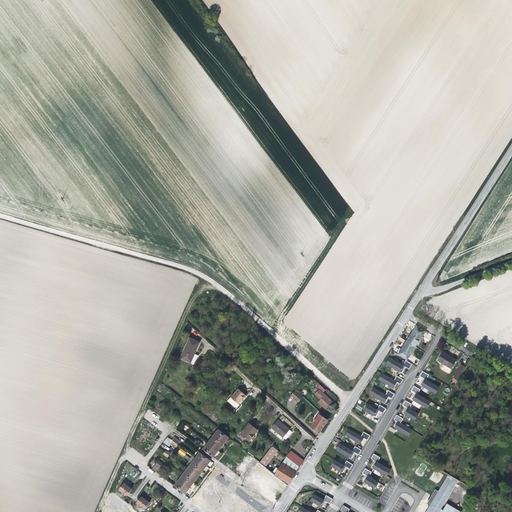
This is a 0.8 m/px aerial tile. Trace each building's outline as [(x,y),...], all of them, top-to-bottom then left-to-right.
[(409,341),(419,347),(429,330),(420,324),(416,330),(409,341)] [(188,337),(179,358),(193,364),(198,352),(194,351),(198,342),(188,337)] [(401,354),(410,360),(419,347),(409,341),(406,345),(401,354)] [(452,373),(460,360),(446,352),(441,360),(447,365),(445,369),(452,373)] [(392,357),(389,363),(402,371),(403,369),(405,370),(408,366),(412,368),(415,363),(408,359),(405,364),(392,357)] [(464,364),(456,377),(461,380),(469,367),(464,364)] [(423,376),(427,378),(429,380),(433,375),(426,371),(423,376)] [(385,373),(382,379),(393,386),(394,384),(396,386),(399,381),(403,383),(406,379),(399,375),(397,380),(385,373)] [(442,388),(429,380),(427,384),(426,386),(439,394),(442,388)] [(331,391),(323,383),(321,385),(323,387),(319,392),(325,398),(322,401),(329,408),(336,401),(330,394),(329,393),(331,391)] [(250,393),(242,386),(234,393),(242,401),(245,398),(250,393)] [(414,391),(418,393),(420,394),(423,390),(417,386),(414,391)] [(377,387),(373,393),(385,400),(386,399),(388,400),(391,396),(395,398),(397,393),(391,390),(388,394),(377,387)] [(300,388),(292,396),(301,404),(308,396),(300,388)] [(234,393),(230,398),(238,405),(242,401),(234,393)] [(418,399),(417,400),(430,408),(433,402),(420,394),(418,399)] [(406,405),(410,407),(412,409),(415,404),(409,400),(406,405)] [(370,403),(367,409),(376,415),(377,414),(379,415),(382,410),(386,413),(389,408),(382,404),(380,409),(370,403)] [(330,419),(323,413),(324,411),(322,409),(319,414),(321,416),(320,418),(316,424),(316,426),(323,430),(330,419)] [(409,413),(408,415),(417,420),(421,414),(412,409),(409,413)] [(397,420),(401,422),(403,423),(406,418),(400,415),(397,420)] [(284,438),(286,436),(293,429),(282,419),(275,427),(282,433),(280,434),(284,438)] [(244,432),(253,439),(262,428),(259,425),(254,421),(244,432)] [(415,430),(403,423),(400,428),(399,429),(411,436),(415,430)] [(213,434),(218,438),(223,432),(218,428),(215,432),(213,434)] [(291,437),(296,432),(293,429),(286,436),(289,439),(291,437)] [(352,429),(349,435),(361,442),(361,441),(364,442),(366,437),(370,440),(373,435),(367,431),(364,436),(352,429)] [(218,438),(222,442),(224,441),(228,436),(223,432),(218,438)] [(218,438),(213,434),(209,438),(207,441),(212,445),(218,438)] [(222,442),(218,438),(212,445),(217,449),(219,447),(222,442)] [(212,445),(207,441),(205,443),(202,447),(207,451),(212,445)] [(342,443),(339,449),(352,457),(353,455),(355,457),(357,452),(361,454),(364,450),(358,446),(355,451),(342,443)] [(262,460),(268,465),(282,449),(275,444),(262,460)] [(217,449),(212,445),(207,451),(212,455),(216,451),(217,449)] [(183,457),(187,453),(181,448),(177,452),(183,457)] [(195,456),(200,460),(204,455),(199,451),(197,454),(195,456)] [(374,458),(377,460),(380,462),(383,457),(376,453),(374,458)] [(200,460),(205,464),(207,462),(209,459),(204,455),(200,460)] [(300,471),(303,466),(300,464),(289,455),(285,461),(300,471)] [(191,461),(196,465),(200,460),(195,456),(193,458),(191,461)] [(196,465),(201,469),(204,465),(205,464),(200,460),(196,465)] [(261,469),(264,472),(268,466),(268,465),(262,460),(257,466),(261,469)] [(338,460),(334,466),(343,471),(344,470),(346,471),(347,470),(349,467),(353,469),(356,464),(349,460),(347,465),(338,460)] [(186,467),(191,471),(196,465),(191,461),(188,465),(186,467)] [(298,474),(300,471),(285,461),(281,468),(278,466),(275,471),(276,472),(283,478),(291,484),(298,474)] [(377,466),(376,468),(389,476),(393,470),(380,462),(377,466)] [(191,471),(196,475),(198,473),(201,469),(196,465),(191,471)] [(267,474),(271,478),(276,472),(275,471),(268,466),(264,472),(267,474)] [(182,472),(187,476),(191,471),(186,467),(185,469),(182,472)] [(365,473),(369,475),(371,476),(374,472),(368,468),(365,473)] [(187,476),(192,480),(195,477),(196,475),(191,471),(187,476)] [(178,477),(183,481),(187,476),(182,472),(179,475),(178,477)] [(275,481),(278,483),(283,478),(276,472),(271,478),(275,481)] [(183,481),(188,486),(189,484),(192,480),(187,476),(183,481)] [(380,482),(371,476),(368,481),(367,482),(377,488),(380,482)] [(451,476),(441,491),(439,490),(435,497),(432,502),(434,503),(429,511),(446,511),(444,510),(461,482),(451,476)] [(173,483),(178,487),(183,481),(178,477),(177,479),(173,483)] [(287,491),(291,484),(283,478),(278,483),(283,487),(287,491)] [(124,480),(119,487),(127,494),(132,487),(129,485),(128,483),(124,480)] [(178,487),(183,491),(187,487),(188,486),(183,481),(178,487)] [(142,494),(137,501),(144,507),(150,499),(147,497),(146,498),(145,497),(142,494)] [(237,507),(241,501),(238,499),(234,495),(229,501),(237,507)] [(316,496),(312,502),(321,507),(322,506),(324,507),(325,506),(327,503),(331,505),(334,500),(327,496),(325,501),(316,496)] [(232,511),(237,507),(229,501),(224,507),(228,509),(230,511),(232,511)] [(243,511),(244,511),(248,507),(245,504),(241,501),(237,507),(243,511)]
